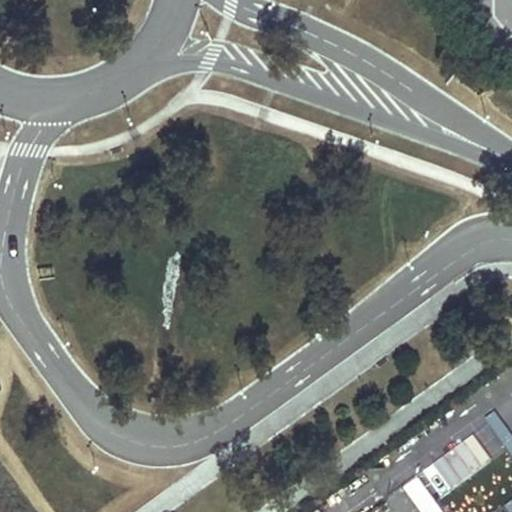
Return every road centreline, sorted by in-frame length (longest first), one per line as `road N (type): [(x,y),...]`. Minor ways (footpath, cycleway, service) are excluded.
road 1 (unclassified): [(132,60),(210,55),(511,160)]
road 2 (unclassified): [(511,160),(375,65),(226,0)]
road 3 (unclassified): [(0,87),(53,95),(90,87),(132,60)]
